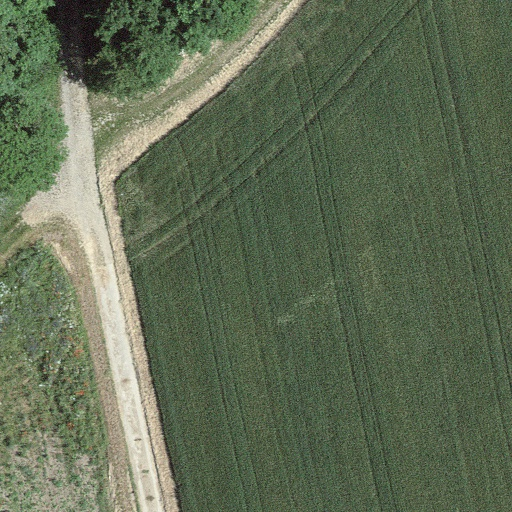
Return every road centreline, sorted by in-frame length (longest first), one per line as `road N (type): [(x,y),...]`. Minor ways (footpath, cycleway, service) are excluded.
road 1 (track): [(152,511),(83,184)]
road 2 (track): [(83,184),(68,0)]
